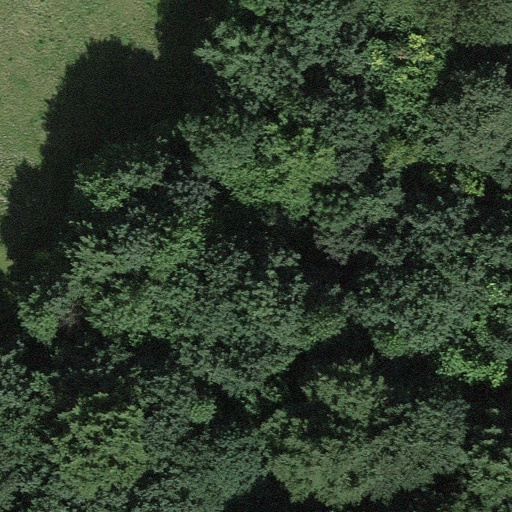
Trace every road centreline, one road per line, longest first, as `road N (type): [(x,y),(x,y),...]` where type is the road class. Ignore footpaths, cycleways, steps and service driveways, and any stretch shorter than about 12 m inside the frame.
road 1 (track): [(66,345),(117,320),(375,341),(511,318)]
road 2 (track): [(0,474),(36,442),(66,345),(38,320)]
